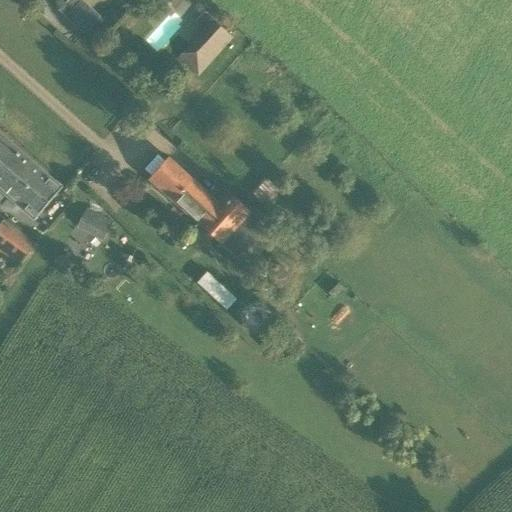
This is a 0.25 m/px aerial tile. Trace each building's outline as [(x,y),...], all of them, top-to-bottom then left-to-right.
[(198,77),(233,39),(203,12),(195,21),(204,29),(178,59),(198,77)] [(96,36),(107,24),(100,17),(89,29),(96,36)] [(0,189),(35,220),(62,189),(0,135),(0,189)] [(195,184),(192,181),(193,181),(168,158),(149,180),(173,202),(174,201),(199,224),(198,224),(235,258),(265,225),(228,192),(214,208),(192,188),(195,184)] [(102,241),(112,221),(87,207),(77,227),(102,241)] [(4,219),(0,225),(0,251),(20,266),(37,243),(4,219)] [(226,309),(237,297),(208,270),(197,282),(226,309)]
